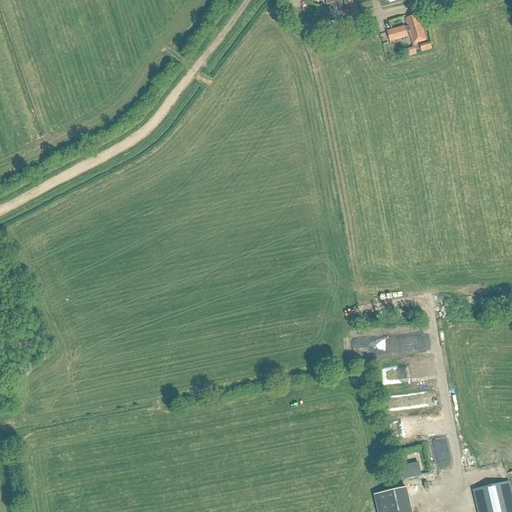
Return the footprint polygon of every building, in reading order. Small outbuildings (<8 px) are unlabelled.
[(325,0),(327,6),(339,3),(342,15),(356,12),(354,3),(356,3),(354,0),(325,0)] [(408,27),(405,28),(406,33),(409,32),(413,45),(426,41),(421,24),(424,23),(421,14),(405,19),(408,27)] [(387,32),(390,43),(408,37),(404,26),(387,32)] [(360,348),(415,347),(415,336),(360,337),(360,348)] [(399,382),(444,375),(442,359),(396,366),(399,382)] [(408,437),(443,433),(441,411),(428,412),(428,408),(421,408),(421,406),(405,407),(408,437)] [(511,511),(511,502),(507,483),(474,491),(479,511),(511,511)] [(375,495),(378,511),(412,511),(407,488),(375,495)]
